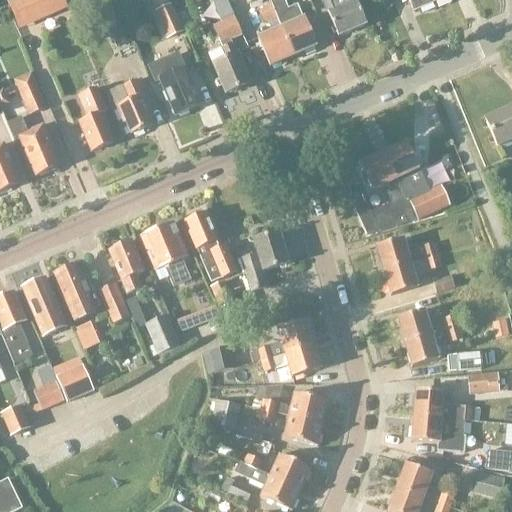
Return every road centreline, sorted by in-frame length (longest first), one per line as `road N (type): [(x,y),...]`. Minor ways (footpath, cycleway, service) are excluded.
road 1 (residential): [(327,511),(352,448),(358,396),(283,135)]
road 2 (tertiary): [(0,259),(283,135)]
road 3 (tertiary): [(283,135),(511,34)]
